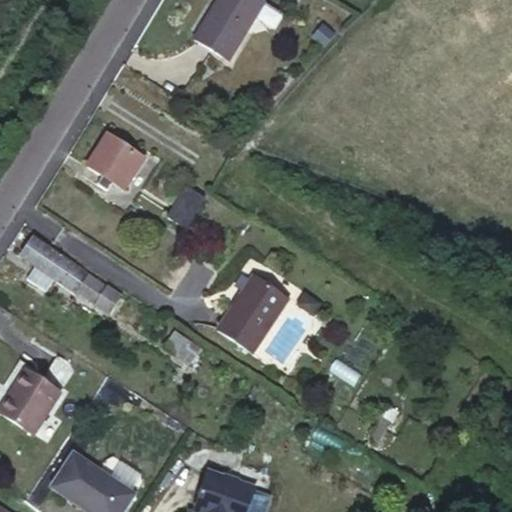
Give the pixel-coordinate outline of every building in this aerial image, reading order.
[(268,0),(214,0),(191,38),(229,61),(268,0)] [(145,161),(109,137),(89,171),(102,180),(95,191),(107,200),(115,189),(124,194),(145,161)] [(209,203),(192,192),(175,219),(192,230),(209,203)] [(223,236),(212,229),(205,238),(218,246),(223,236)] [(89,279),(41,248),(30,266),(78,294),(89,279)] [(295,305),(255,280),(218,336),(259,362),(295,305)] [(107,290),(98,283),(90,295),(100,301),(107,290)] [(126,302),(112,294),(104,306),(118,316),(126,302)] [(204,354),(176,337),(164,356),(192,374),(204,354)] [(63,400),(24,377),(0,415),(0,427),(32,448),(63,400)] [(121,511),(133,496),(72,456),(49,489),(84,511),(121,511)] [(245,511),(253,490),(205,474),(193,511),(245,511)]
